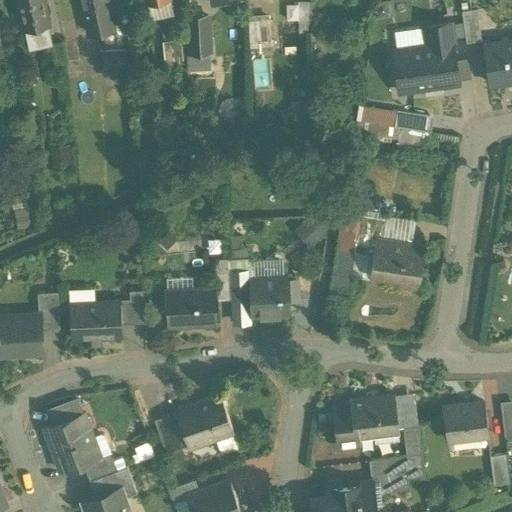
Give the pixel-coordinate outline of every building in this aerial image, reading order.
[(43,0),(18,0),(24,29),(48,24),(43,0)] [(106,0),(81,0),(89,32),(109,28),(112,24),(106,0)] [(476,7),(462,9),(466,41),(481,39),(476,7)] [(208,16),(187,17),(188,38),(206,37),(206,50),(211,50),(208,16)] [(450,21),(425,25),(427,45),(397,49),(393,49),(398,89),(459,81),(450,21)] [(397,49),(427,45),(425,25),(394,30),(397,49)] [(206,37),(188,38),(190,67),(207,66),(206,50),(206,37)] [(511,39),(485,43),(490,83),(511,80),(511,39)] [(126,49),(102,49),(103,72),(128,71),(126,49)] [(394,125),(397,110),(359,104),(359,106),(357,119),(394,125)] [(429,115),(397,110),(394,125),(426,130),(429,115)] [(360,213),(342,210),(341,216),(336,249),(354,252),(357,234),(360,213)] [(386,217),(360,213),(357,234),(382,238),(386,217)] [(382,238),(357,234),(354,252),(356,252),(379,256),(376,272),(399,276),(398,282),(417,285),(424,244),(382,238)] [(354,252),(336,249),(329,293),(349,296),(356,252),(354,252)] [(251,269),(228,271),(230,297),(250,296),(250,278),(251,278),(251,269)] [(230,297),(228,271),(216,272),(217,297),(230,297)] [(251,278),(250,278),(250,296),(251,313),(290,311),(288,276),(251,278)] [(213,286),(167,289),(169,325),(215,322),(213,286)] [(143,289),(129,290),(130,298),(120,298),(121,323),(127,322),(127,318),(143,317),(144,322),(145,321),(143,289)] [(58,291),(37,292),(38,313),(40,313),(40,328),(60,327),(58,291)] [(121,323),(120,298),(69,301),(71,338),(122,336),(121,323)] [(38,313),(0,314),(0,353),(42,351),(40,328),(40,313),(38,313)] [(394,393),(398,427),(402,426),(418,424),(414,391),(394,393)] [(220,392),(176,407),(177,410),(188,443),(190,447),(234,431),(220,392)] [(394,393),(350,398),(351,404),(334,406),(338,445),(358,443),(357,432),(398,427),(394,393)] [(482,403),(469,404),(469,402),(442,405),(447,439),(487,434),(483,400),(482,400),(482,403)] [(511,400),(500,402),(502,420),(511,418),(511,400)] [(177,410),(154,418),(166,451),(188,443),(177,410)] [(83,411),(44,426),(60,469),(83,461),(100,455),(100,454),(92,435),(83,411)] [(511,418),(502,420),(504,434),(511,433),(511,418)] [(418,424),(402,426),(405,454),(421,452),(418,424)] [(110,450),(104,434),(100,432),(92,435),(100,454),(110,450)] [(100,455),(83,461),(89,479),(117,469),(110,450),(100,454),(100,455)] [(421,452),(405,454),(403,454),(404,455),(406,470),(405,470),(406,478),(423,477),(421,452)] [(505,452),(489,454),(493,483),(509,481),(505,452)] [(404,455),(368,459),(370,474),(405,470),(406,470),(404,455)] [(117,469),(89,479),(96,496),(120,487),(124,496),(137,491),(127,465),(117,469)] [(405,470),(370,474),(371,480),(372,479),(372,481),(378,480),(379,490),(407,487),(406,478),(405,470)] [(194,477),(169,487),(174,501),(186,497),(186,496),(199,490),(194,477)] [(229,481),(213,488),(212,486),(199,490),(186,496),(186,497),(192,511),(239,511),(235,500),(237,499),(230,479),(228,479),(229,481)] [(371,480),(342,483),(342,484),(328,486),(327,480),(326,480),(328,496),(329,511),(376,511),(372,481),(372,479),(371,480)] [(96,496),(83,501),(87,511),(129,511),(132,511),(130,507),(128,508),(124,496),(120,487),(96,496)] [(329,511),(328,496),(311,498),(313,511),(329,511)] [(192,511),(186,497),(174,501),(178,511),(192,511)]
